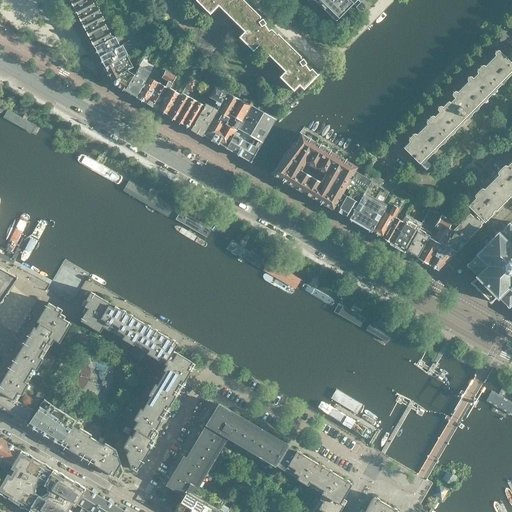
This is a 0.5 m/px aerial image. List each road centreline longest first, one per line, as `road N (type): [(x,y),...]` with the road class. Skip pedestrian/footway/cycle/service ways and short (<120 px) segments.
road 1 (tertiary): [(417,296),(0,66)]
road 2 (residential): [(507,28),(384,158)]
road 3 (residential): [(360,461),(211,369)]
road 4 (residential): [(131,499),(211,369)]
road 5 (residential): [(131,499),(0,423)]
road 6 (residential): [(511,206),(417,296)]
